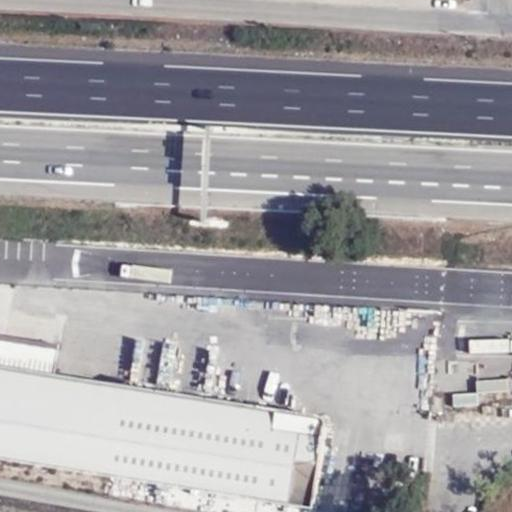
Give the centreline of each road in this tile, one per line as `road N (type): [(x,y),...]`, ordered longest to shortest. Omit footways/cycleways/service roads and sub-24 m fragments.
road 1 (motorway): [(511,110),(0,82)]
road 2 (motorway): [(0,147),(511,172)]
road 3 (unclassified): [(487,23),(0,1)]
road 4 (track): [(0,489),(129,511)]
